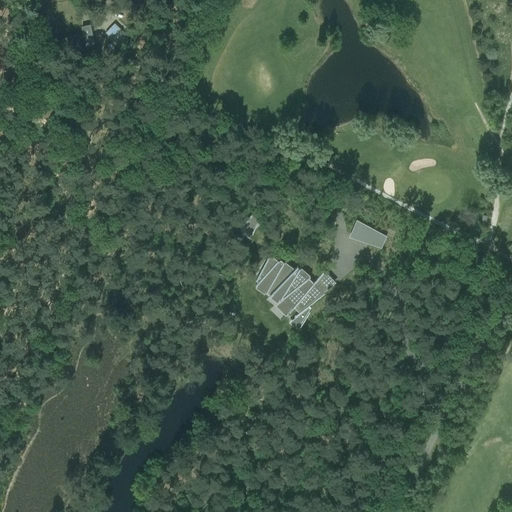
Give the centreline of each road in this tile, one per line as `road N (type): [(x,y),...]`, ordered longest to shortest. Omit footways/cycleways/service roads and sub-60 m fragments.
road 1 (track): [(217,0),(0,413)]
road 2 (unclassified): [(397,511),(511,291)]
